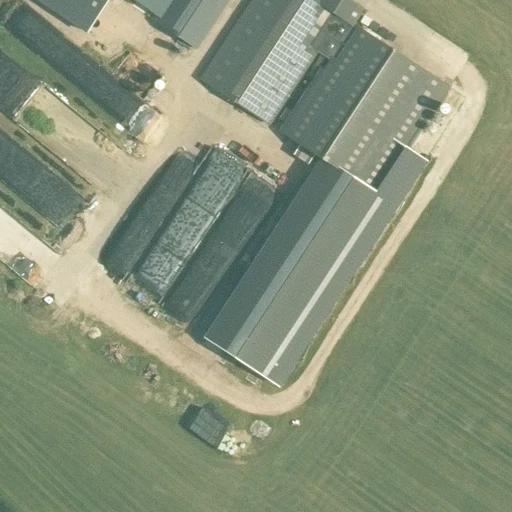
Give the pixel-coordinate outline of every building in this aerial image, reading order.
[(109,0),(107,5),(151,30),(168,0),(109,0)] [(198,50),(230,0),(172,0),(157,24),(198,50)] [(411,67),(312,0),(252,0),(200,79),(269,125),(318,52),(332,62),(284,134),(342,173),(379,196),(450,91),(411,67)] [(110,40),(101,53),(119,66),(128,53),(110,40)] [(0,104),(68,154),(92,120),(0,53),(0,104)] [(238,269),(213,305),(224,313),(238,294),(237,293),(248,277),(238,269)] [(167,309),(192,321),(206,293),(181,281),(167,309)]
